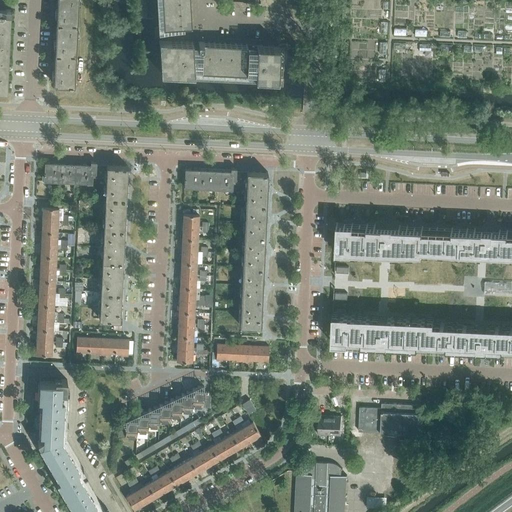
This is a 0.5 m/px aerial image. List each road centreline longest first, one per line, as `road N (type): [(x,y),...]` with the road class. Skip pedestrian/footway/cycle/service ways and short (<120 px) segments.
road 1 (tertiary): [(24,134),(309,148)]
road 2 (tertiary): [(309,133),(25,118)]
road 3 (residential): [(173,511),(285,446),(299,424),(301,366)]
road 4 (residential): [(154,368),(163,156)]
road 5 (residential): [(301,366),(511,374)]
road 6 (residential): [(307,195),(511,205)]
road 7 (tertiary): [(309,148),(511,158)]
road 8 (tertiary): [(511,143),(309,133)]
road 9 (residential): [(301,366),(307,195)]
road 10 (residential): [(11,362),(18,205)]
road 11 (residential): [(163,156),(309,164)]
road 12 (residential): [(11,362),(154,368)]
road 13 (residential): [(23,147),(163,156)]
road 14 (residential): [(117,511),(75,438),(77,386)]
road 15 (residential): [(207,0),(215,22),(313,26)]
